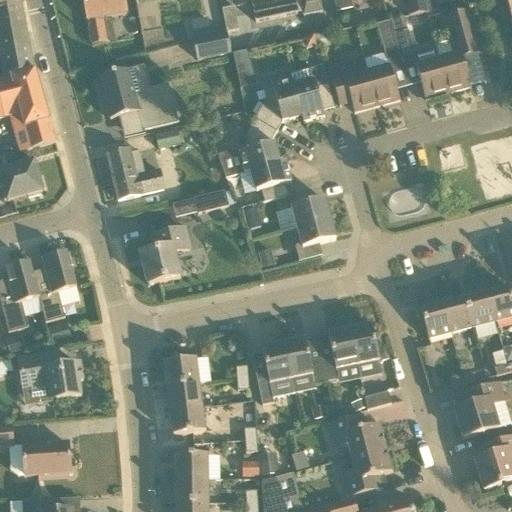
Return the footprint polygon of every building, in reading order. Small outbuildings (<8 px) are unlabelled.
[(0,0),(0,9),(21,5),(20,0),(0,0)] [(102,20),(126,16),(123,0),(83,0),(92,47),(106,44),(102,20)] [(278,19),(274,0),(242,0),(243,2),(251,0),(256,24),(278,19)] [(305,17),(322,14),(319,0),(274,0),(278,19),(304,14),(305,17)] [(405,0),(410,18),(428,14),(428,13),(426,3),(425,0),(405,0)] [(0,9),(0,56),(4,76),(34,71),(32,61),(23,16),(21,5),(0,9)] [(222,11),(226,34),(239,32),(235,9),(222,11)] [(463,60),(478,56),(482,55),(470,13),(469,13),(450,18),(448,19),(442,20),(448,41),(452,55),(438,59),(448,95),(470,89),(470,88),(464,64),(463,60)] [(403,19),(391,22),(394,35),(407,32),(403,19)] [(367,72),(377,109),(399,103),(390,68),(402,64),(394,35),(391,22),(376,26),(387,67),(367,72)] [(407,32),(394,35),(402,64),(416,61),(413,49),(411,49),(407,32)] [(197,62),(230,55),(226,34),(193,41),(197,62)] [(324,35),(315,37),(318,48),(327,46),(324,35)] [(317,48),(315,37),(303,40),(306,51),(317,48)] [(434,44),(413,49),(416,61),(417,65),(415,65),(421,85),(425,102),(448,95),(437,59),(434,44)] [(351,62),(328,68),(339,108),(351,105),(354,115),(377,109),(367,72),(355,75),(351,62)] [(293,84),(295,90),(302,119),(303,124),(324,119),(323,113),(334,110),(328,86),(322,67),(309,71),(291,76),(293,84)] [(127,74),(98,82),(98,85),(95,86),(98,98),(102,97),(104,103),(100,105),(102,113),(106,112),(110,124),(137,116),(142,134),(178,126),(167,88),(133,98),(127,76),(141,71),(141,72),(143,72),(142,70),(127,74)] [(35,74),(0,82),(0,120),(10,118),(20,154),(55,144),(35,74)] [(255,121),(277,134),(282,124),(302,119),(295,90),(293,84),(264,92),(266,101),(255,121)] [(221,118),(205,123),(209,137),(226,132),(221,118)] [(251,174),(280,166),(274,145),(272,146),(271,143),(277,134),(255,121),(245,138),(249,152),(239,155),(235,152),(218,157),(225,181),(251,174)] [(180,146),(176,132),(156,136),(159,150),(180,146)] [(118,203),(164,192),(159,173),(145,176),(139,153),(132,154),(131,152),(127,153),(107,158),(118,203)] [(0,189),(3,188),(7,203),(28,198),(29,200),(40,197),(39,194),(42,194),(41,191),(43,190),(40,179),(38,180),(34,164),(9,172),(5,158),(0,159),(0,189)] [(280,166),(251,174),(256,194),(261,192),(264,204),(288,198),(285,186),(291,184),(285,164),(280,166)] [(198,215),(229,208),(225,192),(195,200),(198,215)] [(292,210),(297,230),(330,221),(324,201),(292,210)] [(261,228),(255,209),(244,212),(249,231),(261,228)] [(335,242),(330,221),(297,230),(302,250),(335,242)] [(152,237),(156,252),(141,256),(148,287),(179,280),(174,255),(190,251),(185,229),(152,237)] [(275,267),(271,251),(258,255),(262,270),(275,267)] [(39,300),(46,325),(65,320),(58,295),(76,290),(70,268),(72,267),(69,256),(67,257),(66,254),(64,255),(63,252),(52,256),(53,258),(42,261),(45,271),(32,275),(39,300)] [(21,305),(39,300),(32,275),(29,264),(27,265),(26,263),(15,265),(16,268),(5,271),(8,281),(0,283),(0,306),(8,335),(28,330),(21,305)] [(486,290),(495,324),(511,319),(511,297),(510,290),(497,294),(495,288),(486,290)] [(465,302),(473,330),(495,324),(486,290),(477,293),(478,298),(465,302)] [(442,302),(450,336),(473,330),(465,302),(453,305),(451,299),(442,302)] [(450,336),(442,302),(433,304),(434,310),(421,314),(428,342),(450,336)] [(66,324),(48,329),(52,346),(70,342),(66,324)] [(390,360),(386,347),(376,350),(372,328),(350,332),(358,368),(379,364),(390,360)] [(332,357),(320,359),(325,383),(338,381),(336,372),(358,368),(350,332),(328,337),(332,357)] [(20,340),(7,344),(10,356),(23,352),(20,340)] [(320,359),(309,362),(305,342),(282,347),(289,381),(312,376),(314,385),(325,383),(320,359)] [(262,351),(268,379),(256,381),(261,408),(273,405),(272,400),(292,396),(282,347),(262,351)] [(495,369),(497,378),(509,375),(506,366),(503,353),(492,356),(495,369)] [(80,366),(62,369),(49,371),(46,357),(18,361),(23,391),(50,386),(53,403),(81,398),(78,383),(82,383),(80,366)] [(9,360),(0,362),(0,378),(6,377),(5,373),(13,371),(9,360)] [(164,366),(167,390),(199,386),(196,361),(164,366)] [(236,368),(237,380),(249,379),(248,367),(236,368)] [(475,375),(462,378),(464,387),(477,383),(475,375)] [(450,381),(452,390),(464,387),(462,378),(450,381)] [(250,392),(249,379),(237,380),(238,393),(250,392)] [(504,403),(498,385),(461,396),(465,409),(455,412),(464,441),(498,430),(491,408),(504,403)] [(199,386),(167,390),(170,414),(202,410),(199,386)] [(391,406),(388,394),(364,400),(366,412),(391,406)] [(365,410),(362,401),(350,405),(354,414),(365,410)] [(327,418),(325,407),(311,409),(314,421),(327,418)] [(202,410),(170,414),(173,438),(205,434),(202,410)] [(379,427),(361,432),(357,420),(329,428),(335,450),(347,447),(351,458),(384,449),(379,427)] [(0,449),(13,448),(11,428),(0,429),(0,449)] [(245,442),(257,441),(256,429),(244,430),(245,442)] [(21,440),(23,478),(70,475),(68,446),(41,448),(41,438),(21,440)] [(511,438),(481,448),(485,460),(475,463),(484,493),(501,488),(500,485),(509,482),(511,481),(511,438)] [(257,441),(245,442),(246,454),(258,453),(257,441)] [(373,479),(384,476),(391,474),(384,449),(351,458),(354,472),(342,475),(343,478),(349,500),(376,492),(373,479)] [(278,475),(276,455),(258,457),(260,477),(278,475)] [(296,473),(308,470),(304,455),(292,459),(296,473)] [(210,482),(210,457),(175,458),(176,482),(210,482)] [(258,464),(243,464),(244,479),(259,478),(258,464)] [(261,483),(261,492),(263,510),(284,505),(277,478),(261,483)] [(210,482),(176,482),(176,507),(210,506),(210,482)] [(245,493),(246,505),(258,504),(257,492),(245,493)] [(356,511),(354,501),(322,510),(316,511),(356,511)] [(412,511),(409,501),(366,511),(412,511)] [(55,511),(55,503),(23,505),(23,511),(55,511)]
